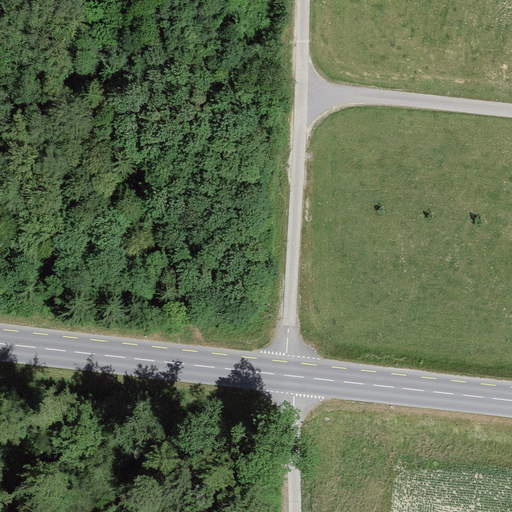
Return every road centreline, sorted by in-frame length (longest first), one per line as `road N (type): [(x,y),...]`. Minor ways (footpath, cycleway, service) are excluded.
road 1 (unclassified): [(297,373),(322,0)]
road 2 (secondary): [(0,342),(297,373)]
road 3 (secondary): [(297,373),(511,398)]
road 4 (track): [(317,86),(511,106)]
road 5 (unclassified): [(301,511),(297,373)]
